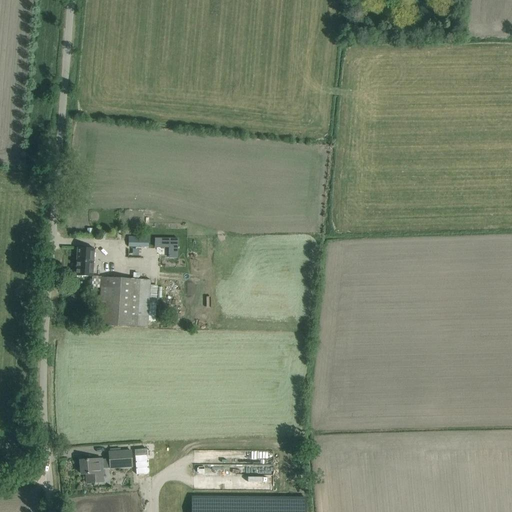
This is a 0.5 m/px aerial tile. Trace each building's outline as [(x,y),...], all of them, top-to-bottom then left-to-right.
[(148,247),(148,237),(128,236),(128,247),(148,247)] [(151,236),(150,245),(164,246),(164,255),(173,255),(173,237),(151,236)] [(76,276),(93,276),(94,249),(77,248),(76,276)] [(149,280),(102,277),(99,326),(145,329),(149,280)] [(304,511),(304,497),(298,497),(298,450),(155,449),(155,490),(162,490),(161,511),(304,511)] [(131,451),(109,452),(110,468),(132,467),(131,451)] [(103,482),(101,459),(80,461),(81,474),(86,474),(87,483),(103,482)]
